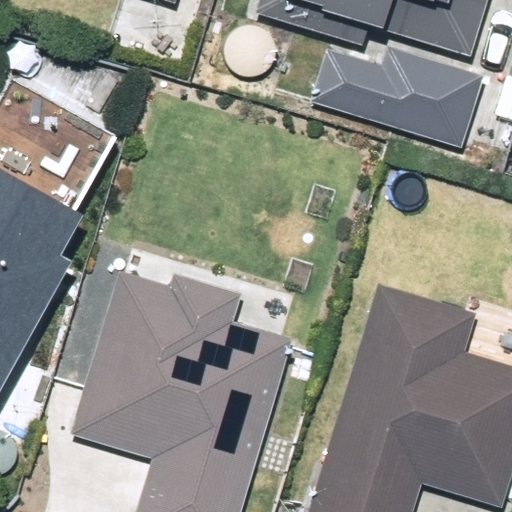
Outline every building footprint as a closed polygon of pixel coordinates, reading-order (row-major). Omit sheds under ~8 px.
[(121,0),(173,16),(178,0),(121,0)] [(262,0),(258,16),(382,54),(387,39),(468,64),(487,0),(262,0)] [(0,412),(65,288),(55,281),(119,158),(9,101),(0,117),(0,412)] [(134,511),(236,511),(286,346),(224,326),(231,300),(169,281),(165,296),(114,280),(67,439),(148,462),(134,511)] [(374,290),(307,511),(406,511),(414,487),(493,511),(495,511),(511,457),(511,371),(459,355),(470,318),(374,290)] [(355,338),(363,315),(338,308),(332,332),(355,338)]
